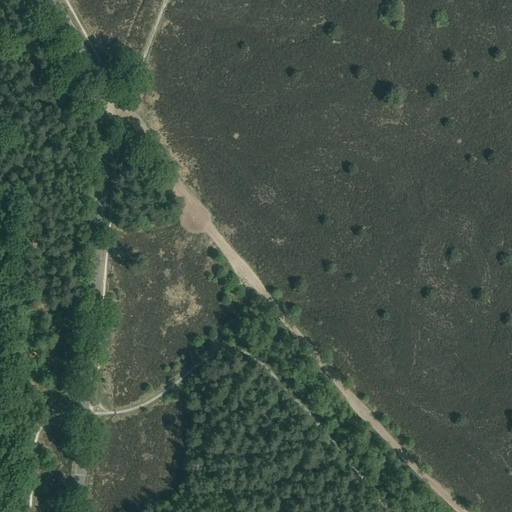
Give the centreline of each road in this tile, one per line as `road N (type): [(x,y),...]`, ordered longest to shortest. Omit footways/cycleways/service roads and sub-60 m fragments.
road 1 (unclassified): [(76,511),(102,120),(84,58),(52,0)]
road 2 (track): [(458,511),(381,434),(234,253)]
road 3 (track): [(234,253),(123,127)]
